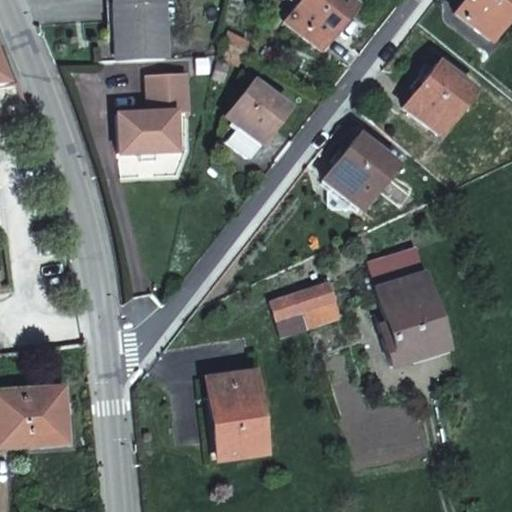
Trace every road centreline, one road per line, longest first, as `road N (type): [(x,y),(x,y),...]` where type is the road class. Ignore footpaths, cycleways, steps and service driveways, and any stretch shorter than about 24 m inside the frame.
road 1 (residential): [(414,0),(159,330),(132,356),(104,360)]
road 2 (tertiary): [(0,0),(90,247),(104,360)]
road 3 (tertiary): [(104,360),(117,511)]
